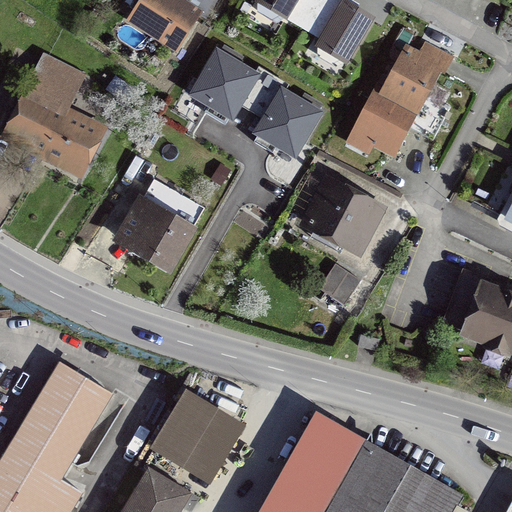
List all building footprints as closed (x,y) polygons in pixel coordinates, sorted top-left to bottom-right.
[(177,0),(143,0),(131,19),(175,47),(197,13),(177,0)] [(256,0),(303,28),(320,0),(256,0)] [(347,63),(373,20),(341,1),(339,6),(328,0),(320,0),(303,28),(320,38),(316,44),(347,63)] [(244,93),(258,102),(273,77),(258,68),(253,76),(237,66),(242,58),(224,47),(194,94),(210,103),(204,112),(225,125),(244,93)] [(407,52),(384,95),(414,111),(406,126),(432,140),(450,107),(427,94),(430,88),(427,86),(437,68),(407,52)] [(80,168),(98,133),(65,116),(83,80),(46,61),(10,133),(80,168)] [(288,85),(273,77),(258,102),(272,110),(254,142),(272,153),(278,144),(293,153),(321,105),(304,95),(299,104),(283,94),(288,85)] [(406,126),(414,111),(384,95),(377,91),(356,131),(371,140),(369,142),(376,146),(378,143),(393,151),(406,126)] [(170,268),(204,209),(154,180),(124,229),(139,238),(133,247),(170,268)] [(324,203),(319,200),(307,223),(358,250),(379,210),(334,186),(324,203)] [(319,289),(344,305),(360,280),(335,264),(319,289)] [(462,269),(441,326),(493,345),(495,340),(506,344),(504,349),(511,352),(511,296),(488,287),(491,280),(462,269)] [(376,351),(379,340),(361,335),(358,346),(376,351)] [(69,511),(81,493),(60,480),(112,394),(60,363),(0,461),(0,511),(69,511)] [(193,387),(164,450),(227,479),(256,416),(193,387)] [(364,443),(324,511),(441,511),(453,492),(364,443)] [(174,511),(184,495),(150,475),(127,511),(174,511)]
